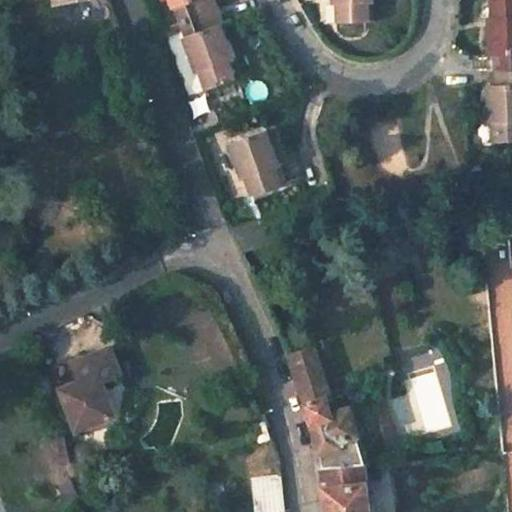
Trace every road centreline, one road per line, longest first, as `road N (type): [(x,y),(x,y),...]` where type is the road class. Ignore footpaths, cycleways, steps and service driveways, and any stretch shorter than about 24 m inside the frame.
road 1 (residential): [(302,511),(296,461),(215,241)]
road 2 (residential): [(270,0),(304,57),(328,76),(359,83),(420,65),(438,0)]
road 3 (residential): [(215,241),(124,0)]
road 4 (residential): [(0,340),(215,241)]
